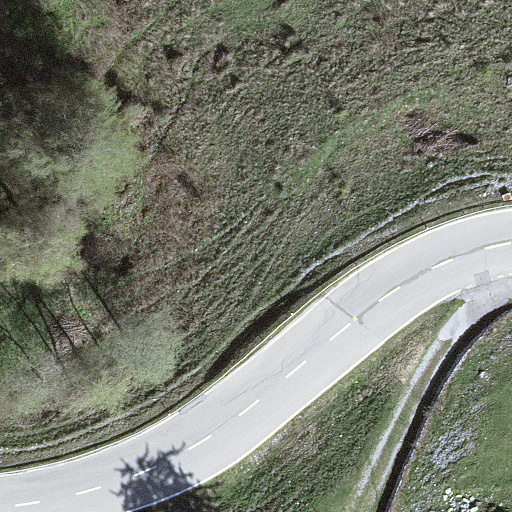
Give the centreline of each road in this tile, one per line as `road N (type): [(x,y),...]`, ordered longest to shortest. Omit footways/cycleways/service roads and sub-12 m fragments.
road 1 (tertiary): [(511,241),(460,253),(388,292),(245,409),(145,470),(88,490),(0,505)]
road 2 (track): [(359,511),(448,341),(511,276)]
